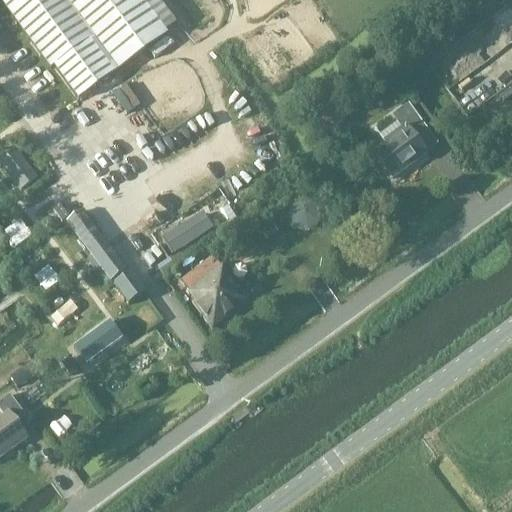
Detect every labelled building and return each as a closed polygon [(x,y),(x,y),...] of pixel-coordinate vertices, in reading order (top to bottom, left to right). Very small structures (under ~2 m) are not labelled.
[(0,0),(0,3),(49,70),(52,68),(77,101),(166,36),(140,0),(0,0)] [(511,7),(488,25),(503,45),(511,38),(511,7)] [(488,91),(505,82),(498,69),(481,78),(488,91)] [(461,83),(467,97),(484,89),(478,75),(461,83)] [(384,145),(373,153),(392,180),(426,155),(412,137),(425,128),(408,105),(391,117),(400,130),(382,142),(384,145)] [(329,107),(317,115),(329,132),(341,123),(329,107)] [(24,154),(12,162),(31,190),(43,182),(24,154)] [(302,228),(316,221),(318,202),(301,200),(302,197),(295,198),(284,207),(282,218),(292,226),(302,228)] [(57,207),(51,212),(61,224),(67,220),(57,207)] [(80,212),(65,224),(109,283),(112,287),(127,308),(144,295),(130,274),(128,275),(124,271),(125,271),(80,212)] [(19,226),(26,242),(42,235),(36,219),(19,226)] [(270,224),(260,232),(267,240),(277,232),(270,224)] [(176,273),(174,270),(192,257),(176,234),(157,247),(167,261),(155,269),(164,281),(176,273)] [(247,302),(222,266),(220,267),(212,257),(179,282),(187,293),(186,294),(191,302),(190,303),(211,330),(247,302)] [(110,324),(75,349),(87,366),(122,340),(110,324)] [(69,360),(61,365),(68,377),(76,372),(69,360)] [(32,364),(9,379),(15,389),(38,374),(32,364)] [(0,458),(25,441),(14,425),(24,418),(9,396),(0,402),(0,413),(3,418),(0,419),(0,458)]
